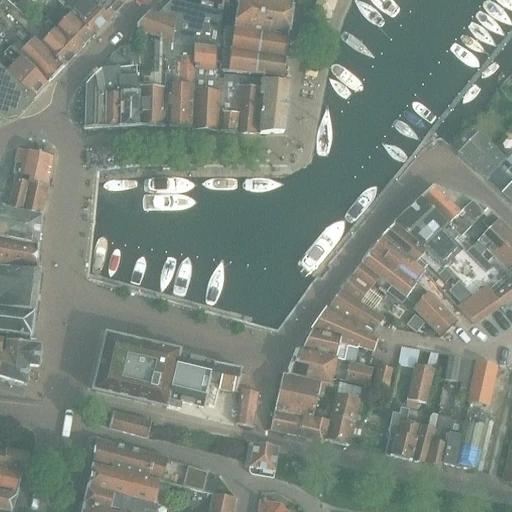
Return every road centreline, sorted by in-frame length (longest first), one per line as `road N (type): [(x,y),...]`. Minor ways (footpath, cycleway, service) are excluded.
road 1 (residential): [(269,360),(424,171),(451,170),(511,224)]
road 2 (residential): [(257,442),(488,493)]
road 3 (residential): [(65,302),(269,360)]
road 4 (residential): [(65,400),(257,442)]
road 5 (residential): [(65,302),(72,143),(56,121)]
road 6 (residential): [(239,475),(60,425)]
road 7 (residential): [(56,121),(69,80),(147,0)]
